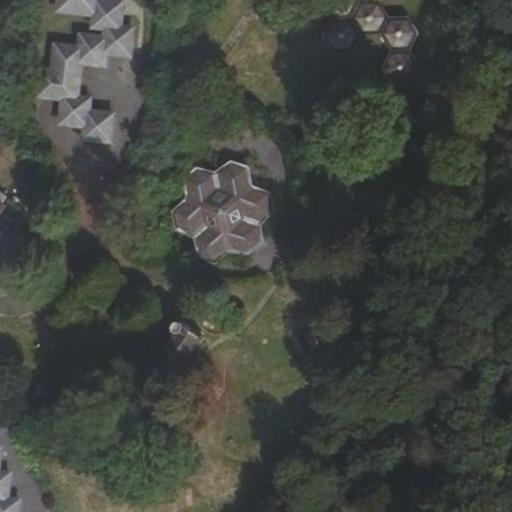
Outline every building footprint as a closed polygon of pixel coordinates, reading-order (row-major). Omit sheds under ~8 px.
[(61,177),(66,175),(65,157),(56,155),(49,149),(44,142),(42,133),(44,125),(48,117),(56,111),(65,108),(74,109),(81,113),(87,120),(90,129),(90,134),(105,138),(118,129),(114,109),(99,108),(98,99),(90,98),(89,82),(94,81),(93,70),(104,64),(102,42),(104,41),(104,33),(108,30),(114,30),(115,30),(122,24),(132,25),(146,13),(136,0),(94,0),(94,4),(84,14),(77,18),(68,19),(61,17),(59,12),(54,8),(48,8),(46,9),(45,0),(22,0),(23,17),(19,18),(19,30),(11,37),(13,53),(26,56),(27,62),(36,64),(36,80),(34,81),(34,92),(29,94),(30,113),(26,115),(27,128),(16,134),(17,152),(30,153),(30,157),(33,160),(37,160),(44,177),(52,179),(61,177)] [(422,71),(418,95),(427,106),(441,104),(444,102),(448,86),(445,84),(438,77),(435,69),(435,59),(438,51),(437,48),(434,43),(429,39),(410,42),(392,23),(396,1),(395,1),(393,0),(369,0),(367,17),(347,20),(343,37),(354,47),(352,71),(363,81),(379,78),(382,59),(410,57),(422,71)] [(204,190),(188,200),(188,217),(204,228),(203,248),(217,257),(234,248),(251,257),(267,247),(267,229),(285,219),(286,202),(269,191),(269,171),(254,161),(238,172),(219,162),(205,170),(204,190)] [(0,214),(9,204),(0,196),(0,214)] [(181,357),(199,334),(174,315),(167,323),(175,329),(163,345),(181,357)] [(199,447),(208,459),(222,458),(229,444),(232,446),(236,445),(240,441),(240,436),(252,436),(260,423),(252,413),(254,407),(253,401),(249,396),(253,384),(245,373),(232,374),(223,389),(231,399),(230,404),(231,410),(235,415),(232,425),(221,425),(218,433),(207,433),(199,447)] [(23,466),(5,476),(5,492),(0,494),(0,511),(54,511),(54,500),(42,494),(41,473),(23,466)]
